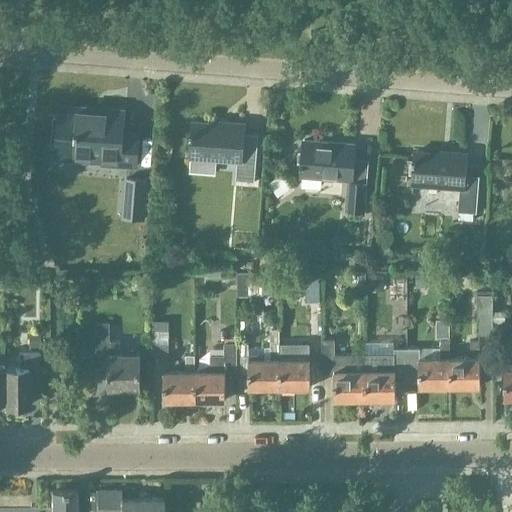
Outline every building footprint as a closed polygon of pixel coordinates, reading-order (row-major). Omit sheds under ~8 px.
[(134,166),(137,133),(121,132),(122,110),(58,105),(55,151),(101,154),(101,164),(134,166)] [(243,123),(227,122),(216,121),(216,123),(191,122),(189,157),(236,161),(234,180),(253,181),(256,148),(257,134),(242,133),(243,123)] [(352,169),(352,159),(354,144),(302,140),(300,176),(347,179),(346,197),(345,210),(364,212),(367,170),(352,169)] [(476,213),(479,176),(464,175),(465,153),(449,151),(449,154),(413,151),(411,184),(459,188),(457,211),(476,213)] [(261,285),(261,274),(261,273),(247,273),(235,273),(235,297),(247,297),(247,285),(257,285),(261,285)] [(305,274),(305,303),(319,303),(319,274),(305,274)] [(476,335),(492,335),(492,294),(476,295),(476,335)] [(309,311),(310,335),(319,334),(318,310),(309,311)] [(152,355),(168,356),(168,322),(152,322),(152,355)] [(108,341),(108,332),(108,323),(95,323),(96,354),(108,354),(108,389),(139,388),(139,354),(119,354),(119,341),(108,341)] [(279,388),(279,359),(279,343),(279,330),(269,330),(269,347),(264,347),(264,359),(248,359),(248,388),(279,388)] [(364,354),(354,354),(333,354),(333,339),(321,339),(321,373),(333,373),(334,400),(364,399),(364,354)] [(449,357),(449,387),(479,387),(479,341),(470,341),(470,357),(449,357)] [(419,387),(449,387),(449,357),(448,342),(439,342),(439,357),(419,358),(419,348),(406,348),(406,381),(419,381),(419,387)] [(194,372),(194,400),(224,400),(224,376),(236,375),(236,343),(223,343),(223,355),(209,355),(209,371),(194,372)] [(279,359),(279,388),(309,388),(309,343),(299,343),(299,359),(279,359)] [(364,354),(364,399),(394,399),(394,381),(406,381),(406,348),(393,348),(393,353),(364,354)] [(2,367),(2,401),(2,405),(27,405),(27,378),(39,377),(39,351),(19,352),(19,367),(2,367)] [(194,400),(194,372),(194,355),(184,355),(185,372),(163,372),(164,401),(194,400)] [(95,490),(85,490),(85,511),(162,511),(162,498),(120,498),(120,489),(95,490)] [(75,511),(75,490),(52,490),(51,511),(75,511)]
